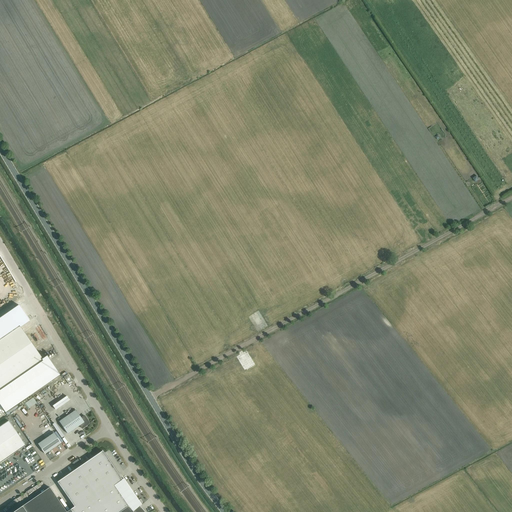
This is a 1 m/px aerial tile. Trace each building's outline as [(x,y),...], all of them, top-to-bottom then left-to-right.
[(41,357),(20,327),(30,321),(19,306),(0,319),(0,405),(5,413),(60,375),(47,357),(43,359),(41,356),(41,357)] [(27,409),(35,403),(31,398),(23,404),(27,409)] [(81,418),(76,410),(59,421),(68,434),(80,425),(82,429),(90,423),(84,416),(81,418)] [(0,463),(26,446),(9,421),(0,426),(0,463)] [(42,434),(50,430),(48,425),(39,429),(42,434)] [(45,454),(61,443),(54,433),(38,444),(45,454)] [(66,511),(50,487),(13,511),(144,511),(140,506),(141,505),(124,479),(123,480),(103,451),(57,482),(75,507),(66,511)] [(0,501),(0,502),(12,494),(10,492),(0,498),(0,501)]
